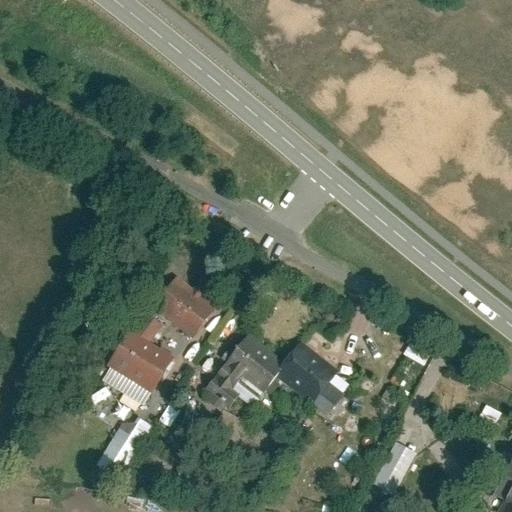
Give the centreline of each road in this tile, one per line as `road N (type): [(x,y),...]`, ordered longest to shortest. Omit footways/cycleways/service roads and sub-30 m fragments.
road 1 (unclassified): [(0,86),(274,240)]
road 2 (tertiary): [(111,0),(323,174)]
road 3 (unclassified): [(274,240),(511,368)]
road 4 (tertiary): [(323,174),(511,326)]
